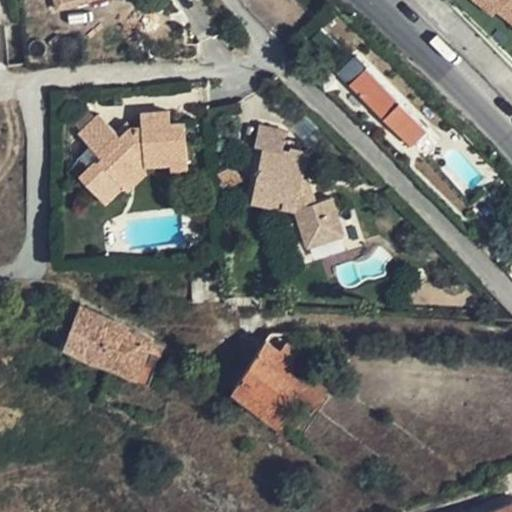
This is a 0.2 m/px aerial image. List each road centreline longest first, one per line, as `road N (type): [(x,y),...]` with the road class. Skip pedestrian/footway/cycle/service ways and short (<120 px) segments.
road 1 (residential): [(272,50),(511,292)]
road 2 (residential): [(28,84),(232,68),(272,50)]
road 3 (residential): [(0,274),(24,268),(37,252),(28,84)]
road 4 (tertiary): [(366,0),(511,145)]
